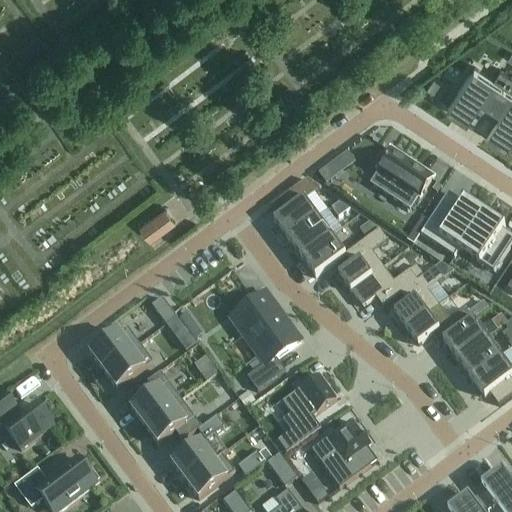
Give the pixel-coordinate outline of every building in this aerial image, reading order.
[(474,67),(447,108),(467,121),(482,100),(491,106),(511,77),(500,70),(493,80),(474,67)] [(496,121),(487,134),(507,148),(511,139),(511,77),(491,106),(501,113),(496,121)] [(433,181),(392,153),(378,174),(379,175),(371,187),(410,213),(418,201),(419,201),(433,181)] [(336,179),(329,169),(319,177),(326,186),(336,179)] [(307,182),(270,210),(279,221),(274,224),(288,243),(318,221),(305,203),(321,191),(307,182)] [(445,201),(420,238),(454,260),(460,252),(485,215),(465,201),(459,210),(445,201)] [(151,240),(175,222),(164,208),(141,226),(151,240)] [(485,215),(460,252),(494,275),(511,247),(511,245),(499,237),(505,228),(485,215)] [(318,221),(288,243),(302,262),(333,239),(319,220),(318,221)] [(352,269),(339,278),(351,295),(383,271),(372,256),(388,244),(379,232),(346,257),(345,258),(346,258),(345,259),(352,269)] [(333,239),(302,262),(316,281),(345,259),(346,258),(345,258),(346,257),(333,239)] [(383,271),(351,295),(363,311),(376,301),(383,311),(401,298),(400,297),(418,285),(417,284),(410,273),(394,285),(383,271)] [(408,307),(394,317),(406,333),(439,309),(428,294),(444,283),(435,271),(417,284),(418,285),(400,297),(401,298),(408,307)] [(247,381),(258,395),(286,374),(277,362),(301,345),(266,296),(231,322),(265,368),(247,381)] [(163,301),(152,309),(166,329),(177,321),(163,301)] [(439,309),(406,333),(418,349),(431,339),(439,350),(444,346),(443,345),(474,323),(465,312),(450,323),(439,309)] [(474,323),(443,345),(444,346),(457,364),(487,341),(474,323)] [(127,330),(90,357),(104,375),(140,348),(127,330)] [(487,341),(457,364),(471,382),(501,359),(487,341)] [(140,348),(104,375),(117,393),(154,366),(140,348)] [(511,374),(501,359),(471,382),(485,401),(511,380),(511,374)] [(181,403),(168,385),(161,376),(138,392),(145,402),(131,412),(145,430),(181,403)] [(321,432),(313,421),(337,403),(319,379),(282,406),(291,418),(282,424),(290,435),(277,444),(287,457),(321,432)] [(6,397),(0,401),(0,426),(18,413),(8,399),(6,397)] [(195,421),(181,403),(145,430),(158,448),(195,421)] [(37,407),(5,431),(22,454),(54,429),(37,407)] [(217,419),(198,434),(206,444),(225,430),(217,419)] [(352,425),(312,454),(340,493),(371,470),(361,457),(368,452),(370,450),(352,425)] [(172,467),(186,485),(214,464),(201,446),(172,467)] [(257,456),(238,470),(247,482),(266,467),(257,456)] [(280,457),(267,467),(285,491),(298,482),(280,457)] [(222,458),(214,464),(186,485),(199,503),(235,476),(222,458)] [(43,502),(50,511),(65,511),(98,488),(96,485),(99,483),(90,471),(87,473),(78,461),(46,485),(38,473),(16,490),(32,511),(43,502)] [(511,511),(511,484),(511,485),(502,474),(482,489),(489,498),(482,503),(489,511),(511,511)] [(273,500),(261,509),(263,511),(301,511),(288,494),(276,503),(273,500)] [(228,511),(248,511),(235,495),(223,504),(228,511)] [(489,511),(482,503),(476,508),(469,499),(450,511),(489,511)]
